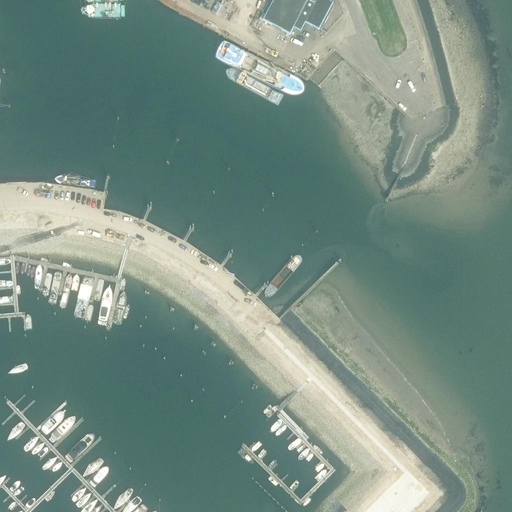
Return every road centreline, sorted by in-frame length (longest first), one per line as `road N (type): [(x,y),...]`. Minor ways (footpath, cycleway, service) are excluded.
road 1 (residential): [(130,231),(201,270),(259,325)]
road 2 (unclassified): [(0,207),(72,212),(130,231)]
